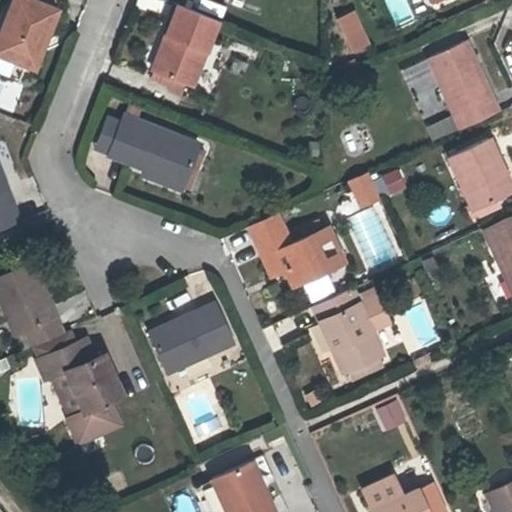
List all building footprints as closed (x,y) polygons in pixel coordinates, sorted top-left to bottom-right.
[(37,38),(46,42),(58,9),(37,0),(13,0),(6,19),(0,17),(0,79),(14,85),(20,66),(26,67),(37,38)] [(221,22),(180,6),(167,34),(174,37),(167,51),(161,49),(152,70),(195,87),(221,22)] [(354,12),(339,19),(354,51),(369,44),(354,12)] [(462,128),(502,109),(470,37),(428,56),(462,128)] [(37,38),(26,67),(34,71),(46,42),(37,38)] [(423,124),(430,139),(456,129),(450,113),(423,124)] [(122,128),(110,157),(165,180),(163,186),(183,193),(201,148),(126,116),(122,128)] [(110,157),(122,128),(102,120),(90,151),(110,157)] [(501,164),(490,135),(447,153),(472,209),(506,194),(494,167),(501,164)] [(381,195),(406,184),(398,166),(373,177),(381,195)] [(0,225),(18,219),(0,172),(0,225)] [(378,199),(366,172),(345,182),(358,209),(378,199)] [(275,214),(244,228),(267,278),(282,271),(288,285),(327,268),(311,234),(289,244),(275,214)] [(510,301),(511,299),(511,214),(478,230),(510,301)] [(34,353),(63,340),(33,269),(0,283),(0,307),(15,341),(26,337),(34,353)] [(168,306),(212,290),(205,272),(162,287),(168,306)] [(370,298),(377,294),(369,279),(352,287),(313,304),(343,371),(347,369),(380,355),(383,354),(371,329),(389,321),(378,297),(361,306),(359,302),(358,300),(369,295),(370,298)] [(361,306),(378,297),(377,294),(370,298),(369,295),(358,300),(359,302),(361,306)] [(233,350),(215,308),(151,337),(170,378),(233,350)] [(34,353),(30,354),(37,370),(75,353),(68,337),(63,340),(34,353)] [(75,353),(37,370),(45,388),(53,385),(68,423),(78,448),(119,430),(109,406),(121,400),(104,362),(95,365),(87,348),(75,353)] [(380,355),(347,369),(350,378),(384,363),(380,355)] [(413,362),(416,368),(431,361),(428,355),(413,362)] [(373,406),(384,429),(409,418),(397,394),(373,406)] [(189,487),(199,511),(206,511),(222,505),(224,511),(270,511),(260,486),(272,481),(260,454),(189,487)] [(511,511),(511,471),(482,485),(492,511),(511,511)] [(421,511),(413,493),(427,488),(422,474),(408,480),(411,487),(392,495),(383,474),(354,488),(363,507),(365,511),(421,511)] [(413,493),(421,511),(436,511),(427,488),(413,493)]
